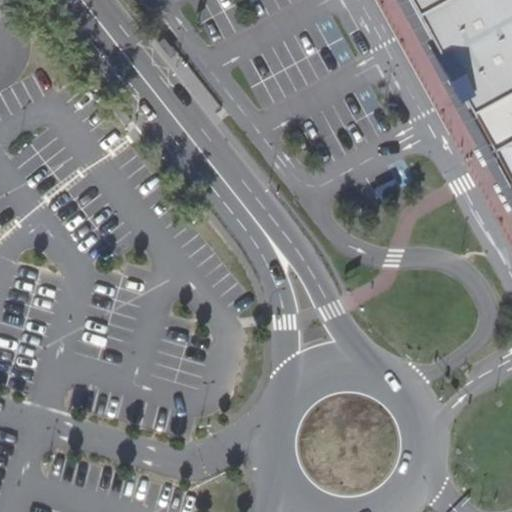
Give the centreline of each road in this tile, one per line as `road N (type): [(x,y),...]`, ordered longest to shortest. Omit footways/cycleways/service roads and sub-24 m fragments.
road 1 (tertiary): [(255,220),(80,0)]
road 2 (tertiary): [(255,220),(284,324),(280,421)]
road 3 (tertiary): [(368,375),(305,270),(255,220)]
road 4 (tertiary): [(386,511),(414,485),(423,433),(407,400),(368,375)]
